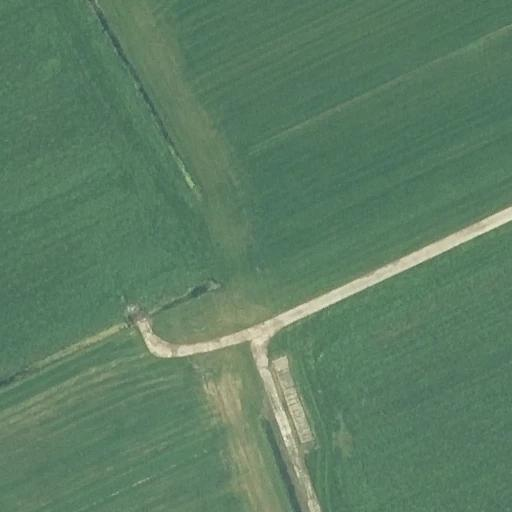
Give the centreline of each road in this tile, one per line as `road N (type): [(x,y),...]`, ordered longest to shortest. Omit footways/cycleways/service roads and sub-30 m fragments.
road 1 (track): [(313,511),(254,340),(511,213)]
road 2 (track): [(132,307),(151,342),(165,350),(244,334),(254,340)]
